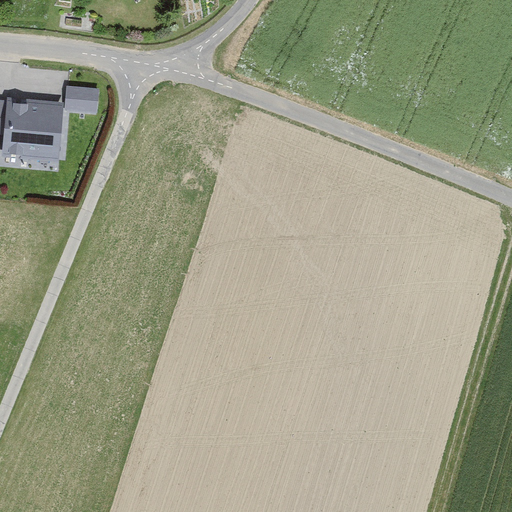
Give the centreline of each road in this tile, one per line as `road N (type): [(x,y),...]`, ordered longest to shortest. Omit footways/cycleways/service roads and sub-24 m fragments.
road 1 (residential): [(0,421),(151,64)]
road 2 (track): [(151,64),(229,86),(511,196)]
road 3 (residential): [(151,64),(0,43)]
